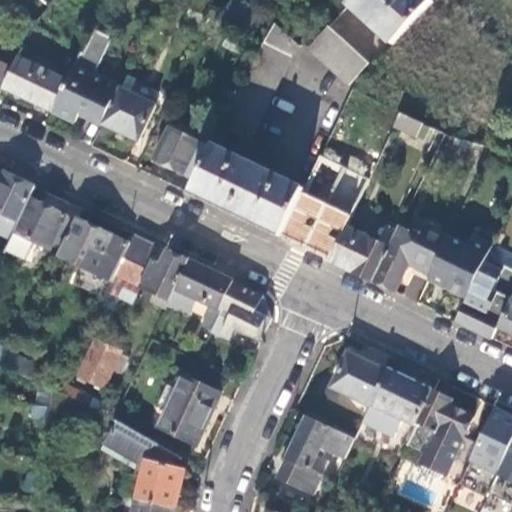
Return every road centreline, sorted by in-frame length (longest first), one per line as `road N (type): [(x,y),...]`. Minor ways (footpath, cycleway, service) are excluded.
road 1 (residential): [(0,137),(316,288)]
road 2 (residential): [(231,511),(250,438),(316,288)]
road 3 (residential): [(316,288),(511,384)]
